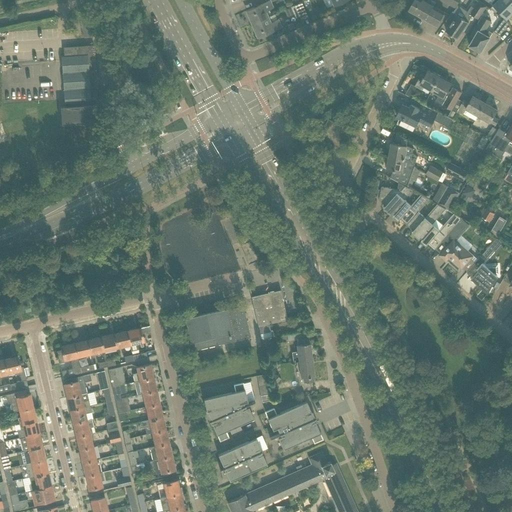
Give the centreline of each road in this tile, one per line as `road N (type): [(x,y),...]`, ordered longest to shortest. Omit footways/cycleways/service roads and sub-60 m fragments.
road 1 (tertiary): [(228,138),(414,444)]
road 2 (tertiary): [(414,444),(368,339),(249,127)]
road 3 (tertiary): [(4,238),(100,206),(228,138)]
road 4 (residential): [(203,511),(153,297)]
road 5 (residential): [(395,511),(321,313)]
road 6 (residential): [(374,6),(244,57),(215,0)]
road 7 (residential): [(35,324),(77,511)]
road 8 (residential): [(511,332),(368,216)]
road 9 (unclassified): [(133,166),(108,125),(118,64),(99,0)]
road 10 (tertiary): [(133,166),(4,238)]
road 11 (residential): [(342,176),(395,71),(387,44)]
road 12 (tertiary): [(370,50),(344,54),(240,110)]
road 13 (tertiary): [(370,50),(249,127)]
road 14 (tertiary): [(152,0),(218,120)]
road 15 (tertiary): [(240,110),(179,0)]
road 16 (residential): [(35,324),(153,297)]
